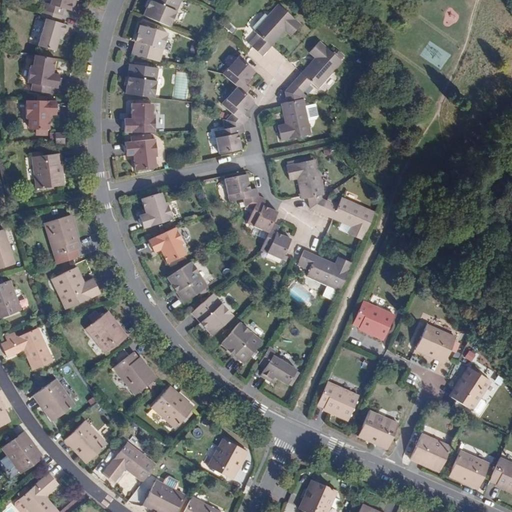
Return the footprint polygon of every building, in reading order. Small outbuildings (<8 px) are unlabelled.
[(42,10),(62,16),(64,9),(73,11),(76,0),(50,0),(49,4),(44,3),(42,10)] [(149,0),(143,15),(170,27),(181,0),(149,0)] [(253,48),(263,57),(267,52),(271,47),(269,45),(283,30),(285,32),(290,36),(301,25),(278,4),(253,31),(257,34),(261,37),(252,47),(253,48)] [(61,23),(62,16),(42,10),(40,17),(45,19),(37,46),(56,51),(59,40),(61,36),(66,38),(69,25),(61,23)] [(131,54),(159,62),(168,33),(147,28),(141,26),(139,25),(131,54)] [(269,45),(271,47),(285,32),(283,30),(269,45)] [(249,44),(252,47),(261,37),(257,34),(249,44)] [(309,53),(315,58),(317,60),(303,75),(301,73),(297,78),(292,84),(302,94),(309,86),(312,83),(319,89),(343,62),(320,41),(309,53)] [(54,69),(56,58),(34,55),(32,66),(30,66),(27,83),(32,84),(51,88),(57,89),(59,75),(58,74),(54,73),(54,69)] [(237,87),(245,94),(247,91),(249,88),(245,84),(255,72),(242,60),(237,57),(222,74),(237,87)] [(315,58),(301,73),(303,75),(317,60),(315,58)] [(125,94),(154,98),(158,68),(129,64),(125,94)] [(190,74),(176,72),(174,96),(186,98),(190,74)] [(51,88),(32,84),(31,90),(50,94),(51,88)] [(292,84),(285,91),(285,95),(287,102),(283,103),(287,124),(285,125),(278,126),(281,141),(308,135),(305,119),(308,119),(306,104),(304,99),(301,99),(300,96),(302,94),(292,84)] [(309,86),(302,94),(305,96),(312,88),(309,86)] [(253,102),(250,99),(245,94),(237,87),(221,104),(231,112),(228,114),(230,117),(226,120),(243,124),(245,122),(248,118),(243,114),(253,102)] [(30,100),(26,100),(26,119),(28,118),(28,130),(49,130),(50,119),(50,115),(55,115),(56,116),(57,101),(37,101),(30,100)] [(124,132),(154,132),(155,115),(153,115),(153,104),(139,103),(133,103),(131,103),(130,118),(125,118),(124,132)] [(315,103),(306,104),(308,119),(315,117),(317,114),(315,103)] [(244,129),(243,124),(226,120),(228,129),(225,129),(215,131),(219,154),(241,149),(239,134),(244,133),(244,129)] [(55,139),(55,144),(64,144),(64,133),(55,133),(55,139)] [(157,157),(155,139),(151,140),(129,142),(124,143),(126,156),(132,156),(134,170),(156,169),(155,157),(157,157)] [(35,188),(63,185),(60,167),(62,167),(61,154),(31,157),(35,188)] [(291,165),(314,160),(313,157),(290,161),(291,165)] [(326,201),(322,200),(322,195),(325,195),(320,175),(317,176),(314,160),(291,165),(289,165),(288,162),(286,163),(290,181),(297,180),(300,179),(304,199),(307,199),(310,209),(320,213),(326,201)] [(244,199),(245,207),(258,196),(257,193),(256,189),(250,189),(246,175),(224,179),(229,202),(244,199)] [(140,199),(144,209),(145,214),(140,216),(139,216),(144,228),(173,219),(167,203),(165,203),(162,192),(140,199)] [(258,196),(245,207),(253,211),(247,224),(268,233),(272,223),(277,212),(263,205),(265,199),(261,197),(258,196)] [(326,201),(320,213),(332,219),(333,216),(351,225),(350,228),(348,234),(362,241),(371,220),(373,214),(359,208),(360,206),(342,198),(339,203),(338,206),(326,201)] [(359,208),(373,214),(375,212),(360,206),(359,208)] [(79,249),(77,241),(73,230),(75,229),(71,215),(44,223),(54,256),(79,249)] [(333,216),(332,219),(350,228),(351,225),(333,216)] [(272,223),(268,233),(260,250),(286,262),(288,257),(284,255),(291,239),(277,233),(280,226),(276,225),(272,223)] [(184,243),(175,227),(148,240),(154,253),(155,252),(160,250),(161,253),(166,264),(168,263),(186,254),(181,245),(184,243)] [(5,229),(0,230),(0,268),(16,264),(5,229)] [(304,250),(299,261),(297,266),(309,271),(306,277),(307,277),(325,285),(326,282),(341,289),(352,263),(338,257),(335,263),(334,267),(315,258),(316,255),(311,253),(304,250)] [(188,258),(186,254),(168,263),(170,267),(188,258)] [(335,263),(316,255),(315,258),(334,267),(335,263)] [(208,288),(191,261),(166,278),(183,303),(208,288)] [(62,294),(58,296),(65,310),(100,293),(93,279),(85,282),(78,268),(56,277),(62,294)] [(51,280),(58,296),(62,294),(56,277),(51,280)] [(0,318),(21,311),(11,281),(0,284),(0,318)] [(316,297),(296,281),(286,294),(306,310),(316,297)] [(326,282),(325,285),(340,291),(341,289),(326,282)] [(234,316),(213,293),(213,294),(191,313),(212,336),(234,316)] [(394,315),(363,301),(359,309),(352,324),(360,328),(371,333),(370,335),(383,341),(394,315)] [(108,311),(106,313),(117,329),(120,327),(108,311)] [(117,329),(106,313),(86,327),(105,354),(128,338),(120,327),(117,329)] [(262,342),(239,322),(220,344),(243,364),(262,342)] [(427,324),(416,348),(434,356),(432,359),(444,364),(456,337),(427,324)] [(38,328),(2,345),(8,358),(24,351),(32,370),(53,361),(38,328)] [(275,351),(269,347),(258,365),(265,368),(260,377),(271,383),(274,378),(277,380),(288,386),(289,385),(293,386),(296,381),(295,380),(293,379),(296,372),(297,370),(273,355),(275,351)] [(434,356),(416,348),(415,351),(432,359),(434,356)] [(158,378),(149,366),(146,368),(139,358),(135,352),(114,368),(135,396),(158,378)] [(146,368),(149,366),(141,357),(139,358),(146,368)] [(471,365),(469,368),(479,374),(481,371),(471,365)] [(467,366),(459,379),(462,380),(451,397),(473,412),(491,382),(479,374),(469,368),(467,366)] [(32,397),(40,407),(43,405),(54,420),(75,405),(57,379),(32,397)] [(462,380),(459,379),(449,395),(451,397),(462,380)] [(360,396),(327,382),(317,405),(324,409),(336,413),(335,416),(348,422),(360,396)] [(185,399),(186,398),(172,386),(169,388),(183,401),(185,399)] [(195,408),(185,399),(183,401),(169,388),(152,408),(175,430),(191,412),(194,409),(195,408)] [(0,426),(9,423),(0,405),(3,404),(0,396),(0,426)] [(0,405),(9,423),(11,422),(3,404),(0,405)] [(43,405),(40,407),(51,422),(54,420),(43,405)] [(370,411),(359,435),(377,443),(376,445),(387,450),(399,423),(370,411)] [(64,441),(74,450),(76,448),(88,462),(107,444),(85,421),(64,441)] [(25,430),(23,432),(34,448),(36,446),(25,430)] [(34,448),(23,432),(2,448),(21,475),(44,457),(36,446),(34,448)] [(423,463),(440,470),(451,446),(422,433),(410,460),(422,466),(423,463)] [(377,443),(359,435),(358,438),(376,445),(377,443)] [(234,481),(240,469),(237,468),(246,451),(223,438),(207,466),(234,481)] [(119,453),(128,442),(124,440),(116,451),(119,453)] [(143,483),(157,465),(128,442),(119,453),(102,474),(115,484),(126,470),(143,483)] [(76,448),(74,450),(87,464),(88,462),(76,448)] [(467,482),(467,485),(478,490),(490,463),(460,450),(449,475),(467,482)] [(237,468),(240,469),(249,452),(246,451),(237,468)] [(511,462),(500,458),(489,482),(496,485),(508,490),(507,492),(511,494),(511,462)] [(439,473),(440,470),(423,463),(422,466),(439,473)] [(59,511),(47,497),(59,486),(49,474),(28,492),(25,489),(18,495),(21,499),(19,500),(29,511),(59,511)] [(448,477),(467,485),(467,482),(449,475),(448,477)] [(167,479),(165,484),(176,490),(178,485),(178,480),(171,477),(167,479)] [(155,510),(160,511),(175,511),(185,494),(176,490),(165,484),(157,480),(143,506),(155,511),(155,510)] [(306,501),(314,481),(311,480),(302,500),(306,501)] [(304,511),(330,511),(339,492),(314,481),(306,501),(302,500),(298,509),(304,511)] [(221,511),(192,496),(183,511),(221,511)] [(29,511),(19,500),(15,504),(15,508),(19,511),(29,511)]
